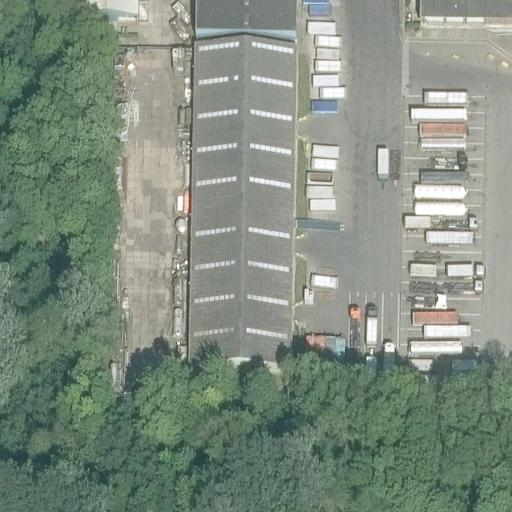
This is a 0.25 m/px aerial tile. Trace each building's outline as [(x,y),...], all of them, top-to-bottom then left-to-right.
[(137,0),(75,0),(75,20),(137,22),(137,0)] [(195,0),(195,42),(295,43),(295,0),(195,0)] [(511,0),(417,0),(417,27),(511,28),(511,0)] [(294,51),(194,49),(188,369),(289,371),(294,51)] [(346,315),(348,256),(306,255),(305,314),(346,315)] [(341,387),(342,340),(305,339),(304,386),(341,387)]
